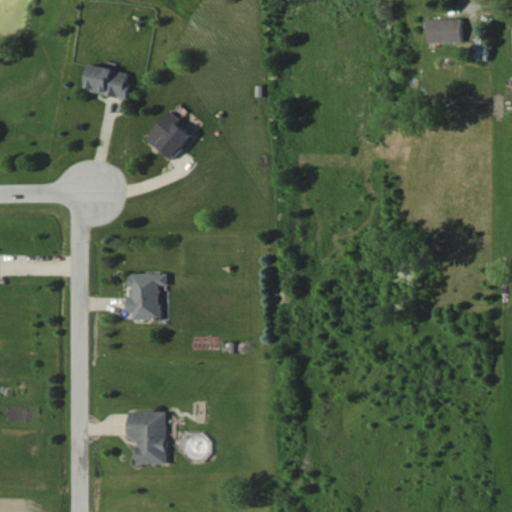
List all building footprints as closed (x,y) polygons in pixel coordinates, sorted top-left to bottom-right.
[(429,18),(430,42),(464,41),(464,17),(429,18)] [(133,71),(93,65),(90,91),(130,97),(133,71)] [(181,123),(185,118),(172,109),(151,141),(177,159),(195,132),(181,123)] [(171,273),(133,273),(133,318),(163,318),(163,285),(171,285),(171,273)] [(169,411),(131,411),(132,436),(139,436),(140,463),(169,463),(169,411)]
